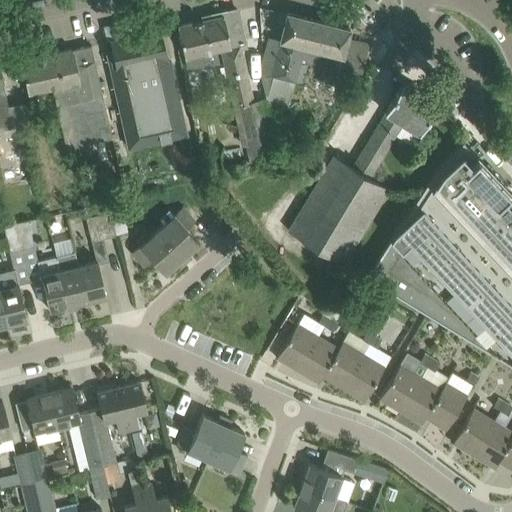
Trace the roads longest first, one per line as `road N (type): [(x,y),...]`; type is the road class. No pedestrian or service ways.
road 1 (residential): [(500,511),(463,501),(395,448),(292,407)]
road 2 (residential): [(292,407),(140,342)]
road 3 (residential): [(140,342),(155,306),(240,232)]
road 4 (residential): [(140,342),(98,337),(0,361)]
